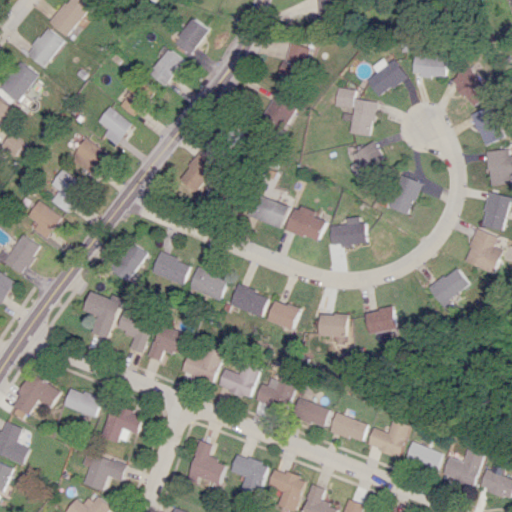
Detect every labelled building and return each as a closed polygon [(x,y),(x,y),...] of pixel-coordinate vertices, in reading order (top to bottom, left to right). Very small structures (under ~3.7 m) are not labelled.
[(68,0),(52,22),(69,36),(92,7),(84,0),(68,0)] [(320,0),(321,14),(335,14),(335,3),(348,3),(348,0),(320,0)] [(177,44),(195,55),(210,28),(192,17),(177,44)] [(46,66),(67,41),(49,27),(29,53),(46,66)] [(310,48),(289,42),(276,87),(297,93),(310,48)] [(187,60),(170,49),(152,74),(169,86),(187,60)] [(447,56),(413,54),(412,74),(446,76),(447,56)] [(375,72),(366,79),(377,96),(406,77),(393,58),(385,64),(381,58),(370,65),(375,72)] [(3,86),(20,101),(42,76),(25,61),(3,86)] [(476,106),(491,89),(465,66),(451,82),(476,106)] [(123,103),(138,116),(160,91),(145,77),(123,103)] [(349,132),(369,135),(371,120),(374,120),(377,101),(352,98),(354,89),(336,87),(333,105),(352,108),(349,132)] [(297,105),(276,92),(264,113),(285,125),(297,105)] [(0,126),(15,108),(0,96),(0,126)] [(119,145),(136,123),(113,106),(102,121),(111,128),(106,136),(119,145)] [(474,112),(483,144),(503,139),(494,106),(474,112)] [(219,158),(244,139),(232,123),(207,142),(219,158)] [(110,153),(89,137),(73,158),(94,174),(110,153)] [(360,181),(388,164),(373,141),(354,153),(358,161),(350,166),(360,181)] [(511,183),(511,182),(511,172),(511,149),(488,150),(489,184),(511,183)] [(182,180),(201,192),(219,163),(201,151),(182,180)] [(60,189),(53,200),(68,211),(87,185),(64,169),(53,184),(60,189)] [(422,182),(402,175),(390,208),(410,215),(422,182)] [(483,226),(505,230),(511,196),(490,191),(483,226)] [(281,228),(290,207),(268,196),(259,217),(281,228)] [(63,214),(39,201),(30,217),(39,222),(35,230),(50,238),(63,214)] [(326,219),(292,211),(288,231),(322,239),(326,219)] [(331,225),(332,244),(341,243),(341,246),(366,244),(363,215),(345,217),(346,224),(331,225)] [(465,262),(495,272),(503,249),(495,247),(499,236),(476,229),(465,262)] [(6,261),(25,273),(42,245),(23,233),(6,261)] [(114,270),(127,281),(149,254),(135,243),(114,270)] [(193,264),(161,251),(152,271),(185,285),(193,264)] [(232,278),(198,267),(192,289),(225,299),(232,278)] [(429,286),(442,305),(471,286),(458,267),(429,286)] [(18,282),(0,269),(0,302),(3,304),(18,282)] [(234,304),(265,316),(273,296),(241,284),(234,304)] [(112,298),(92,291),(85,310),(100,315),(94,332),(110,338),(125,298),(114,294),(112,298)] [(305,308),(279,299),(272,320),(297,329),(305,308)] [(370,310),(372,332),(400,329),(397,307),(370,310)] [(120,330),(137,336),(133,347),(146,352),(157,320),(127,309),(120,330)] [(324,335),(351,336),(352,314),(325,313),(324,335)] [(187,355),(193,333),(163,324),(153,356),(165,360),(168,349),(187,355)] [(229,354),(199,342),(188,370),(218,382),(229,354)] [(230,368),(223,386),(255,398),(266,368),(250,362),(245,374),(230,368)] [(31,415),(41,398),(54,406),(63,390),(34,372),(15,405),(31,415)] [(276,377),(273,385),(266,383),(260,401),(291,411),(302,380),(286,375),(284,380),(276,377)] [(97,418),(105,399),(74,386),(67,405),(97,418)] [(328,426),(334,407),(302,397),(296,416),(328,426)] [(140,434),(147,415),(115,403),(104,434),(127,444),(132,431),(140,434)] [(370,423),(340,412),(333,430),(363,442),(370,423)] [(369,446),(401,456),(411,425),(395,419),(391,432),(375,427),(369,446)] [(31,448),(18,442),(25,428),(9,421),(0,440),(0,453),(24,464),(31,448)] [(210,456),(215,444),(202,439),(190,472),(220,483),(228,463),(210,456)] [(406,458),(437,470),(443,453),(413,441),(406,458)] [(464,461),(447,456),(442,475),(475,484),(484,454),(467,449),(464,461)] [(103,490),(109,475),(122,481),(128,465),(89,450),(83,464),(90,466),(84,483),(103,490)] [(246,476),(241,490),(258,496),(270,465),(238,453),(232,471),(246,476)] [(14,467),(0,461),(0,492),(3,493),(14,467)] [(511,478),(501,474),(504,467),(491,462),(481,488),(510,499),(511,493),(511,478)] [(277,505),(295,511),(306,478),(275,468),(269,485),(282,490),(277,505)] [(335,511),(338,507),(320,501),(324,488),(311,484),(301,511),(335,511)] [(76,498),(65,511),(108,511),(113,506),(98,496),(94,501),(88,497),(83,503),(76,498)] [(360,511),(363,504),(347,499),(342,511),(360,511)]
